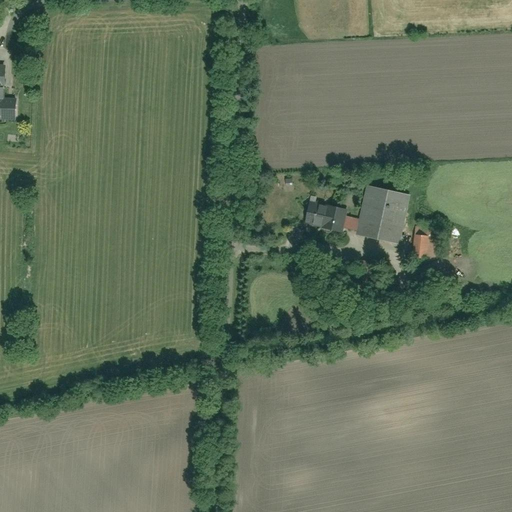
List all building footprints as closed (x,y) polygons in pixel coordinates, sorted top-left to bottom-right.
[(6,101),(6,91),(8,91),(9,68),(0,67),(0,121),(18,123),(19,102),(6,101)] [(367,188),(357,238),(401,247),(411,198),(367,188)] [(313,200),(306,226),(336,233),(342,207),(313,200)] [(294,229),(289,243),(302,247),(307,234),(294,229)] [(425,247),(424,261),(438,262),(439,233),(415,232),(414,246),(425,247)] [(410,279),(417,302),(450,293),(444,270),(410,279)]
